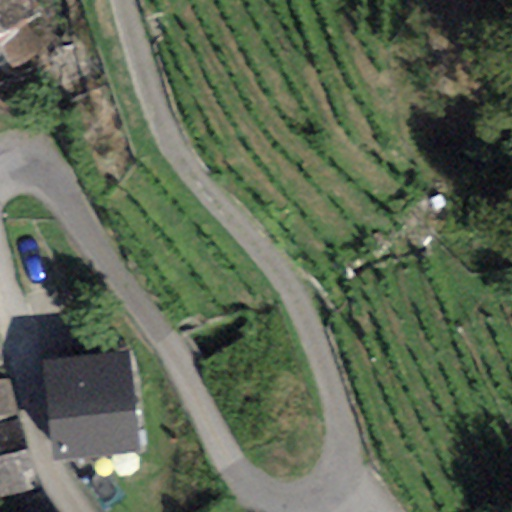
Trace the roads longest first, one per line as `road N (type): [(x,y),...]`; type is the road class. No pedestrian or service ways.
road 1 (residential): [(0,169),(19,165),(66,203),(170,348),(229,466),(252,489),(285,499),(334,481),(335,413),(300,309),(275,267),(171,148),(123,0)]
road 2 (residential): [(78,511),(31,418),(0,293)]
